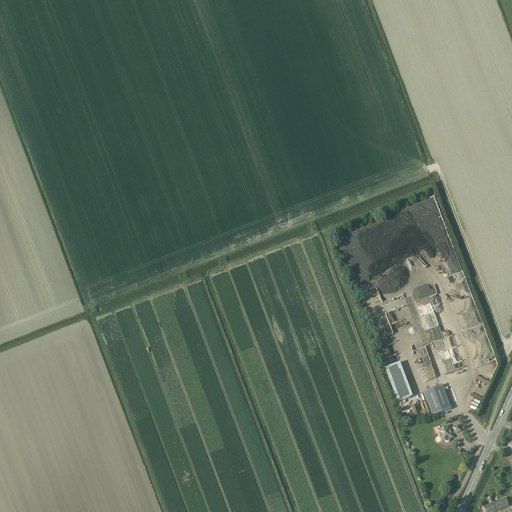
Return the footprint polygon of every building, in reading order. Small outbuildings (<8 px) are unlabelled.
[(399,296),(396,287),(392,288),(390,281),(377,285),(382,302),(399,296)] [(392,356),(394,365),(403,363),(402,362),(415,359),(414,355),(417,354),(416,350),(402,355),(401,354),(392,356)] [(424,367),(428,380),(436,377),(431,360),(428,361),(429,365),(424,367)] [(423,393),(432,416),(452,409),(442,385),(423,393)] [(461,431),(459,426),(453,428),(453,429),(450,430),(449,426),(437,431),(442,442),(445,441),(446,442),(447,442),(448,442),(449,441),(450,440),(450,439),(453,438),(451,433),(454,432),(455,434),(461,431)] [(494,503),(492,497),(488,499),(490,504),(484,507),(485,511),(495,511),(509,507),(506,498),(494,503)]
